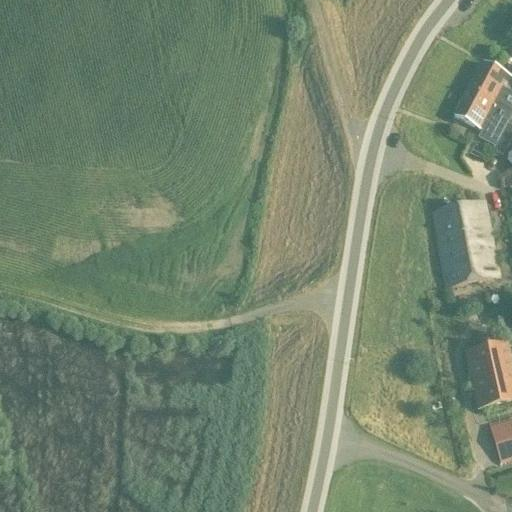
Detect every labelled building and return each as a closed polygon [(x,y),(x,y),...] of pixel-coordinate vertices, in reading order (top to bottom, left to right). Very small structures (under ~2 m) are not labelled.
[(484,66),(469,92),(511,115),(511,95),(503,91),(510,79),(484,66)] [(511,115),(469,92),(455,120),(482,134),(479,141),(494,149),(507,126),(511,128),(511,115)] [(511,176),(503,179),(505,189),(511,187),(511,176)] [(484,205),(433,215),(446,291),(499,280),(484,205)] [(511,396),(502,350),(470,357),(483,412),(511,405),(511,396)] [(511,419),(484,430),(497,467),(511,461),(511,419)]
